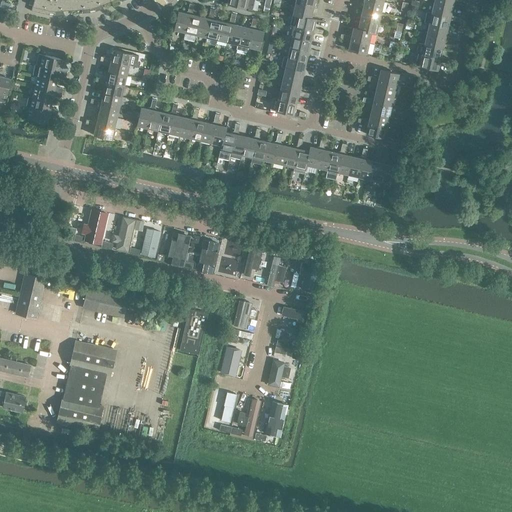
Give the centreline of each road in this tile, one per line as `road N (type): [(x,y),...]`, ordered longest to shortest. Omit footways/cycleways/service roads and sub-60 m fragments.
road 1 (residential): [(251,384),(271,297),(62,241),(42,204)]
road 2 (unclassified): [(337,232),(57,166)]
road 3 (unclassified): [(270,511),(0,448)]
road 4 (residential): [(311,126),(222,107),(207,79),(170,69),(137,17)]
road 5 (residential): [(329,52),(453,81),(471,0)]
road 6 (unclassified): [(337,232),(511,272)]
road 7 (unclassified): [(511,260),(465,244),(337,232)]
road 8 (residential): [(218,234),(53,189)]
